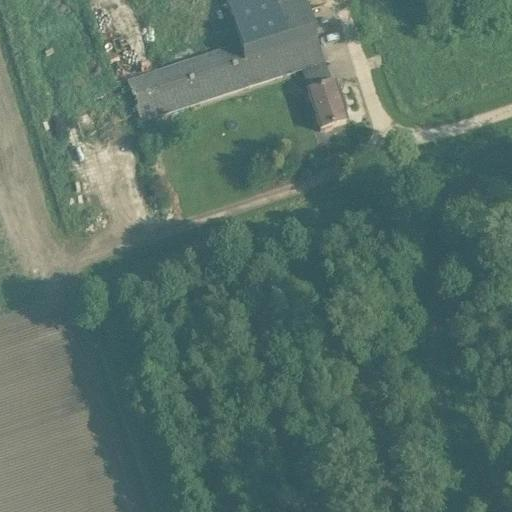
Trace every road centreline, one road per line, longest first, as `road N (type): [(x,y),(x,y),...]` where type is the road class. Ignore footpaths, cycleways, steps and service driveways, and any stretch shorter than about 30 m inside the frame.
road 1 (track): [(103,320),(117,289),(130,281),(441,183)]
road 2 (track): [(434,227),(434,364),(456,511)]
